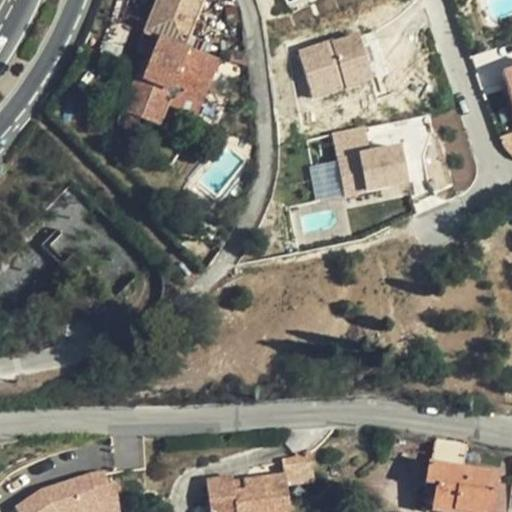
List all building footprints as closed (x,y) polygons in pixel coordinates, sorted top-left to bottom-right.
[(179,50),(199,0),(153,0),(130,61),(145,67),(137,86),(130,83),(119,111),(155,126),(166,98),(175,95),(197,105),(215,65),(179,50)] [(309,96),(372,85),(363,33),(300,45),(309,96)] [(511,64),(503,67),(511,97),(511,64)] [(486,96),(507,88),(499,65),(478,72),(486,96)] [(420,121),(335,128),(341,193),(413,187),(410,156),(423,155),(420,121)] [(317,199),(343,193),(335,160),(309,166),(317,199)] [(507,230),(511,229),(511,206),(502,211),(507,230)] [(0,306),(57,268),(38,240),(0,265),(0,306)] [(446,438),(435,436),(431,463),(428,463),(419,509),(433,511),(451,511),(452,511),(459,511),(490,511),(496,475),(462,469),(467,440),(446,438)] [(313,482),(310,451),(297,458),(281,462),(283,476),(284,476),(285,486),(313,482)] [(120,511),(109,470),(15,494),(19,511),(120,511)] [(233,493),(232,483),(232,479),(205,482),(208,511),(288,511),(285,486),(284,476),(283,476),(242,482),(243,491),(233,493)] [(242,482),(232,483),(233,493),(243,491),(242,482)]
